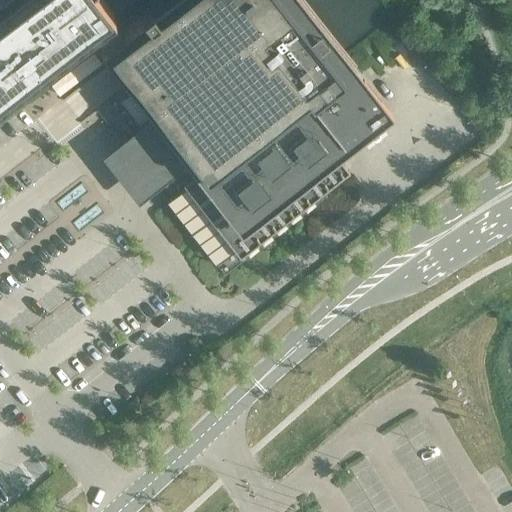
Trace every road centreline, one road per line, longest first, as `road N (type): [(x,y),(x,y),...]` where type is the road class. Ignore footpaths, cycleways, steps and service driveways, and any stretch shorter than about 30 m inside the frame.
road 1 (unclassified): [(511,175),(376,265),(289,340),(267,374)]
road 2 (unclassified): [(267,374),(511,211)]
road 3 (unclassified): [(267,374),(121,511)]
road 4 (unknown): [(367,416),(388,394),(409,390),(489,511)]
